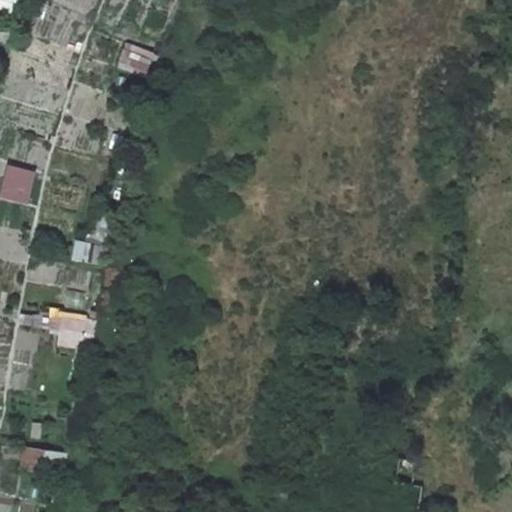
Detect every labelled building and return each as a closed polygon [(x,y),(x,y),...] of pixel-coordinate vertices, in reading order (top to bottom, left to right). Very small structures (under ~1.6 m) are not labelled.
[(0,0),(0,7),(14,13),(19,0),(0,0)] [(136,43),(125,67),(145,77),(157,52),(136,43)] [(0,194),(30,202),(38,169),(8,162),(0,194)] [(89,263),(93,241),(75,238),(71,260),(89,263)] [(59,309),(54,341),(89,347),(94,315),(59,309)] [(23,445),(21,462),(67,467),(69,449),(23,445)] [(413,487),(416,463),(399,461),(395,484),(413,487)]
